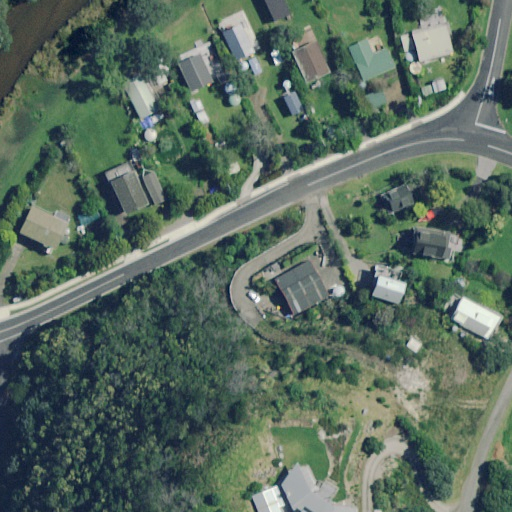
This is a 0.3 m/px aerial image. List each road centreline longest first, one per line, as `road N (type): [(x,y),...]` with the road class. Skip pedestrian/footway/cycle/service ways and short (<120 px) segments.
road 1 (residential): [(0,332),(373,157),(429,140),(471,142)]
road 2 (unknown): [(476,474),(447,475),(412,430),(391,426),(369,447),(359,511)]
road 3 (residential): [(471,142),(503,0)]
